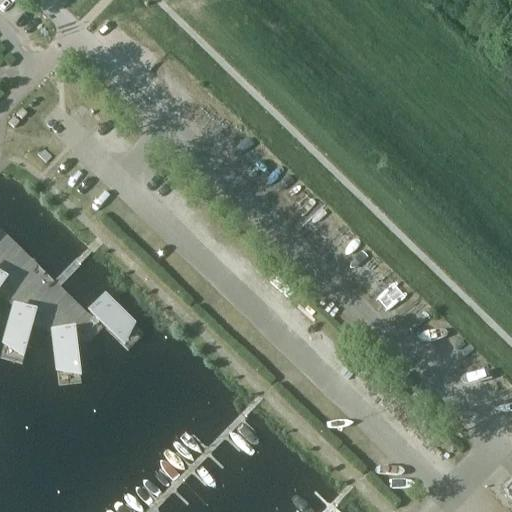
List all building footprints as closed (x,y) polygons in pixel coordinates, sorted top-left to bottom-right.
[(0,95),(24,74),(0,48),(0,95)] [(0,252),(0,310),(17,269),(0,252)] [(0,381),(35,400),(40,292),(17,269),(0,310),(0,381)] [(110,286),(74,325),(108,392),(158,339),(110,286)] [(108,392),(74,325),(40,292),(35,400),(108,392)] [(211,368),(174,406),(260,490),(297,452),(211,368)] [(174,406),(137,443),(207,511),(238,511),(260,490),(174,406)] [(207,511),(137,443),(100,481),(131,511),(207,511)] [(358,511),(297,452),(260,490),(282,511),(358,511)] [(131,511),(100,481),(70,511),(131,511)] [(282,511),(260,490),(238,511),(282,511)]
